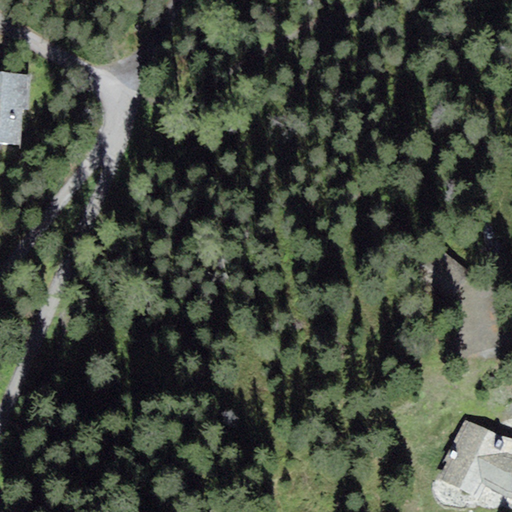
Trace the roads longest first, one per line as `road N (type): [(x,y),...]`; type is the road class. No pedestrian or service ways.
road 1 (residential): [(110,148),(0,432)]
road 2 (residential): [(0,28),(111,83),(122,105),(110,148)]
road 3 (residential): [(110,148),(0,274)]
road 4 (track): [(511,246),(406,356)]
